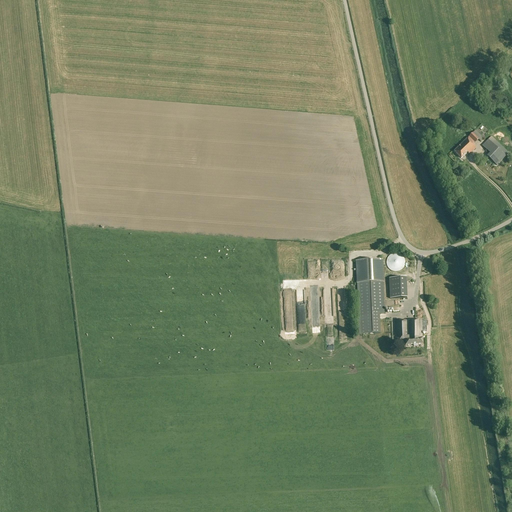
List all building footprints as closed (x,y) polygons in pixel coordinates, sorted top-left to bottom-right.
[(467,139),(454,151),(461,159),(468,152),(470,154),(476,148),(473,144),(474,142),(475,143),(478,139),(480,141),(484,138),(476,130),(473,133),(467,139)] [(491,136),(488,140),(505,156),(509,153),(491,136)] [(505,156),(488,140),(488,139),(482,145),(490,153),(487,156),(497,166),(506,157),(505,156)] [(386,262),(387,264),(387,265),(388,267),(388,268),(389,269),(391,270),(392,271),(394,271),(395,272),(397,272),(398,271),(399,271),(401,270),(402,269),(403,268),(404,267),(405,265),(405,264),(405,262),(405,261),(405,259),(404,258),(403,257),(402,255),(401,254),(399,254),(398,253),(397,253),(395,253),(394,253),(392,254),(391,254),(389,255),(388,257),(388,258),(387,259),(387,261),(386,262)] [(357,260),(357,283),(358,315),(359,334),(380,333),(380,314),(385,314),(382,260),(357,260)] [(407,279),(390,279),(390,299),(408,299),(407,279)] [(423,344),(423,338),(422,338),(422,320),(396,321),(397,340),(406,340),(406,345),(423,344)]
